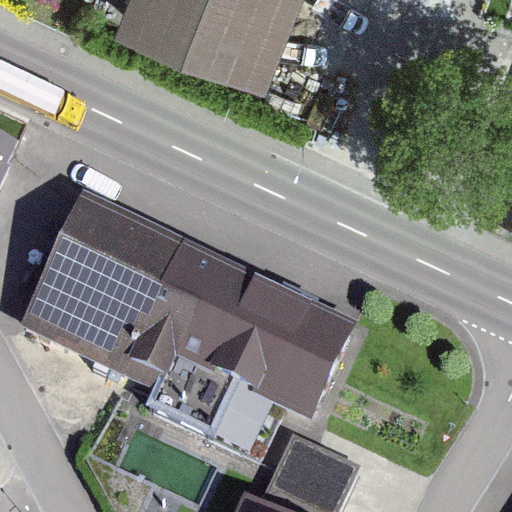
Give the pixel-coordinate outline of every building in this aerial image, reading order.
[(282,0),(102,0),(91,30),(250,89),(282,0)] [(511,129),(478,223),(511,235),(511,129)] [(10,150),(0,145),(0,190),(2,191),(13,168),(4,164),(10,150)] [(356,344),(76,215),(28,318),(309,447),(356,344)] [(294,449),(268,506),(280,511),(347,511),(362,481),(294,449)]
